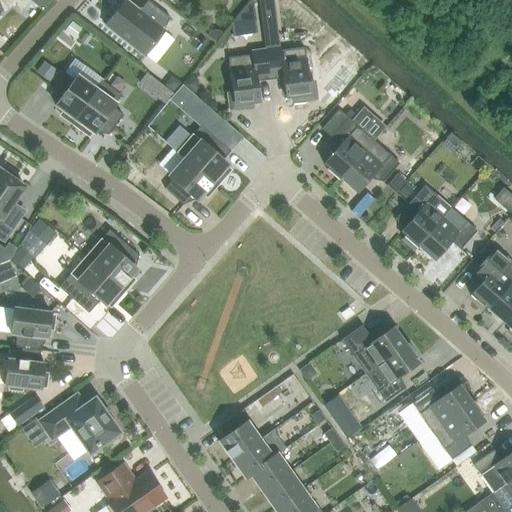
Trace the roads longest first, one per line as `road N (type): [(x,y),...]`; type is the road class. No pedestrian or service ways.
road 1 (residential): [(511,391),(270,176),(198,255)]
road 2 (residential): [(198,255),(106,358),(216,511)]
road 3 (residential): [(198,255),(0,110)]
